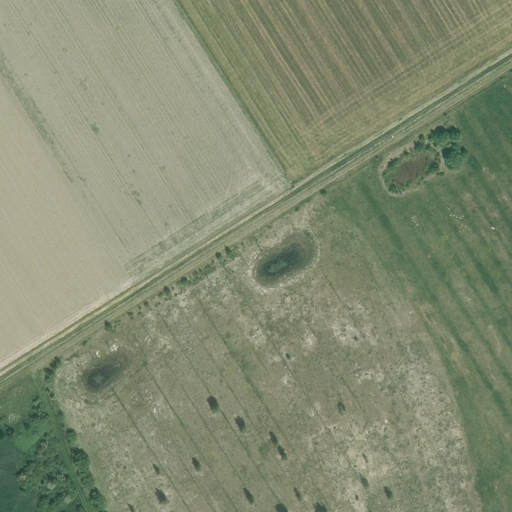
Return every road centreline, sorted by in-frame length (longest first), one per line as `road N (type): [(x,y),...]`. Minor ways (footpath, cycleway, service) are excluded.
road 1 (track): [(0,388),(511,65)]
road 2 (track): [(31,368),(87,511)]
